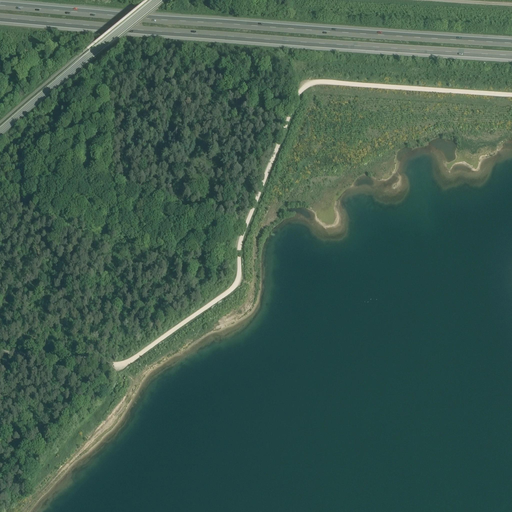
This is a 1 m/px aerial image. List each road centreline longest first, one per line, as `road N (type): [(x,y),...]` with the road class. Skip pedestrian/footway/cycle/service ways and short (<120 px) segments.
road 1 (track): [(0,348),(119,367),(223,295),(237,280),(245,228),(303,87),(319,81),(511,95)]
road 2 (motorway): [(0,17),(511,56)]
road 3 (motorway): [(511,43),(0,5)]
road 4 (secondary): [(0,135),(159,0)]
